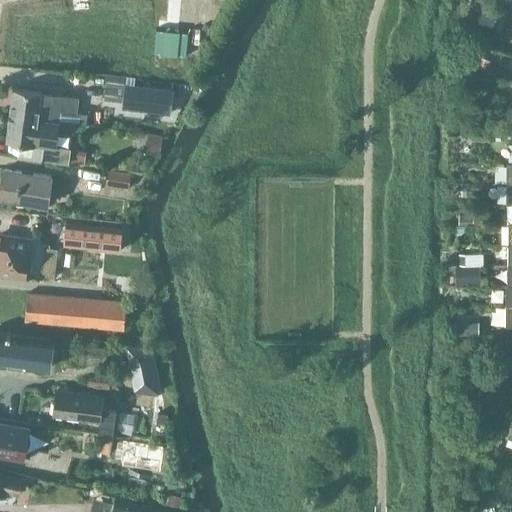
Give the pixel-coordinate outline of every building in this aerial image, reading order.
[(107,76),(104,101),(122,103),(125,84),(125,78),(107,76)] [(170,114),(173,90),(131,84),(125,84),(122,108),(170,114)] [(13,89),(10,115),(73,123),(80,124),(82,113),(76,112),(77,98),(41,93),(41,92),(13,89)] [(10,115),(7,140),(20,142),(44,145),(43,159),(68,162),(69,161),(84,163),(85,153),(70,151),(70,148),(57,146),(49,146),(51,131),(58,131),(72,133),(73,123),(10,115)] [(0,194),(0,199),(48,206),(51,176),(3,170),(0,194)] [(460,215),(459,224),(472,225),(472,216),(460,215)] [(67,222),(64,246),(119,251),(122,228),(118,227),(106,226),(67,222)] [(0,273),(27,278),(33,240),(0,234),(0,273)] [(460,265),(471,265),(471,255),(457,255),(457,263),(460,263),(460,265)] [(478,277),(476,277),(476,266),(457,266),(457,286),(478,285),(478,277)] [(24,321),(124,330),(127,302),(27,294),(24,321)] [(0,361),(7,363),(7,365),(9,365),(9,364),(22,365),(22,367),(24,367),(24,365),(50,368),(53,340),(10,335),(10,334),(7,333),(6,334),(0,333),(0,361)] [(148,349),(127,347),(136,389),(157,392),(148,349)] [(101,396),(55,390),(52,415),(98,421),(101,396)] [(168,415),(158,413),(156,422),(167,423),(168,415)] [(0,451),(23,456),(22,458),(24,458),(29,428),(27,428),(27,430),(0,425),(0,451)] [(0,488),(18,493),(21,480),(1,475),(2,473),(0,472),(0,488)] [(165,511),(113,498),(109,511),(165,511)]
